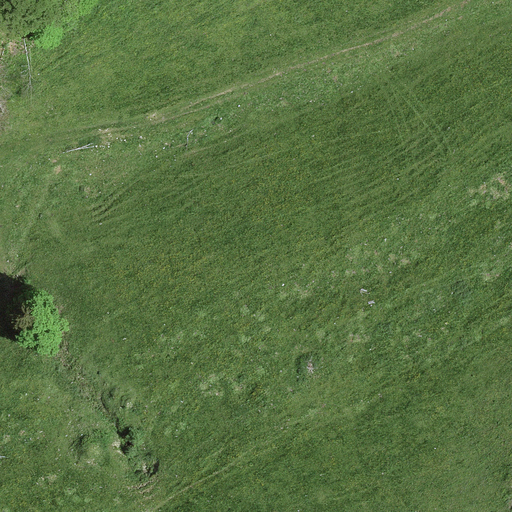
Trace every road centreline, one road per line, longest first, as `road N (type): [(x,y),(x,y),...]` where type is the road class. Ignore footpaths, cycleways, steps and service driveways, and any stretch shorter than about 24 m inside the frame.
road 1 (track): [(0,152),(116,128),(449,0)]
road 2 (track): [(43,138),(0,271)]
